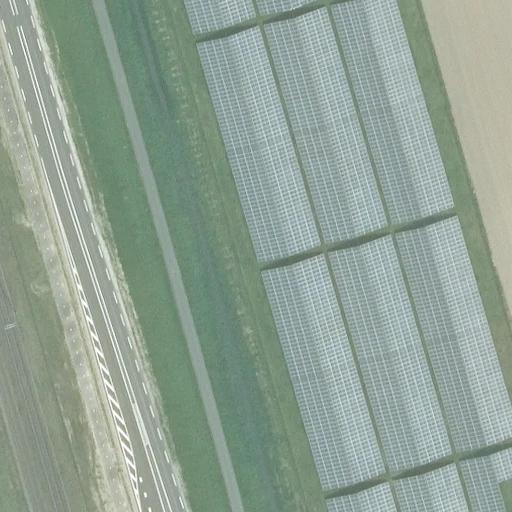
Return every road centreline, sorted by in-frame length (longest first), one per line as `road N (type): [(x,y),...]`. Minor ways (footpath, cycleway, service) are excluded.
road 1 (unclassified): [(235,511),(95,0)]
road 2 (secondary): [(11,0),(107,334)]
road 3 (secondary): [(174,511),(107,334)]
road 4 (secondary): [(107,334),(117,403),(149,511)]
